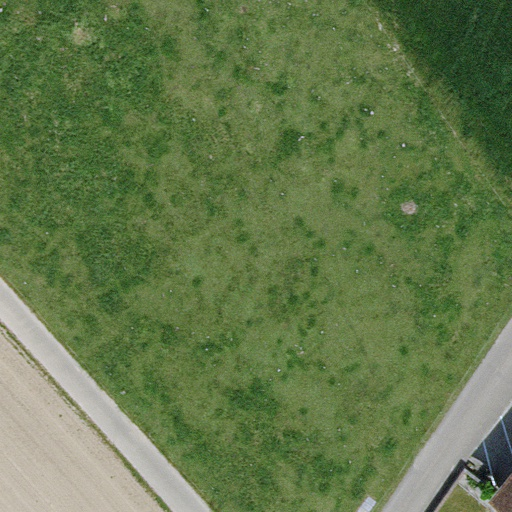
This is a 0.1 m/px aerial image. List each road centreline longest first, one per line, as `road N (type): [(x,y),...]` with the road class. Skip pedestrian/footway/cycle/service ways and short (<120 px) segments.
road 1 (track): [(195,511),(0,295)]
road 2 (residential): [(511,361),(404,511)]
